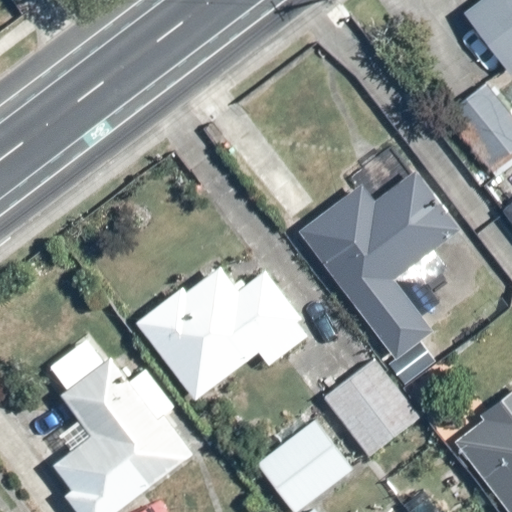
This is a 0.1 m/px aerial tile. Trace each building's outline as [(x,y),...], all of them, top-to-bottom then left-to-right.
[(511,0),(479,0),(469,9),(511,61),(511,0)] [(511,149),(511,105),(495,80),(452,109),(490,165),(511,149)] [(462,223),(415,160),(369,194),(359,180),(300,224),(398,355),(435,328),(425,313),(443,299),(430,281),(454,262),(438,241),(462,223)] [(242,285),(226,261),(144,317),(196,393),(263,348),(271,359),(311,332),(267,268),(242,285)] [(128,379),(91,330),(46,363),(93,425),(46,460),(84,511),(110,511),(194,450),(163,409),(169,405),(142,369),(128,379)] [(422,413),(379,355),(326,394),(370,453),(422,413)] [(511,387),(453,434),(511,509),(511,387)] [(355,465),(317,415),(259,459),(297,509),(355,465)]
